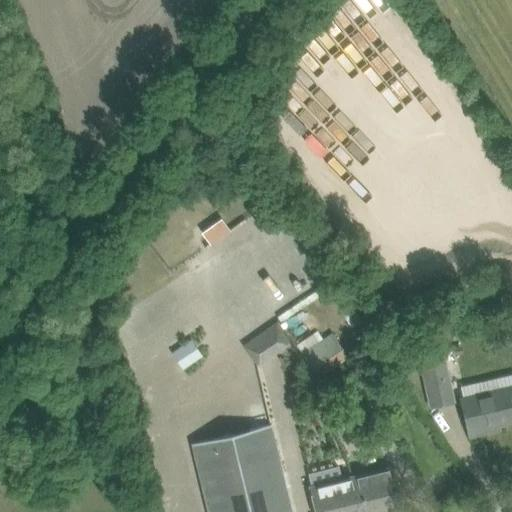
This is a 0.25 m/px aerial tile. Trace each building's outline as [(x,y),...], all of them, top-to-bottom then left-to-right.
[(351,229),(343,214),(319,228),(328,243),(351,229)] [(222,248),(192,271),(212,298),(243,276),(222,248)] [(349,327),(361,319),(335,278),(276,316),(279,322),(326,290),(349,327)] [(421,310),(439,304),(445,302),(440,287),(416,295),(421,310)] [(289,343),(274,322),(241,345),(255,366),(289,343)] [(347,356),(337,341),(331,332),(298,355),(315,379),(347,356)] [(191,340),(171,353),(182,369),(202,356),(191,340)] [(441,349),(417,354),(428,403),(452,397),(441,349)] [(511,382),(460,395),(465,416),(469,436),(498,429),(497,424),(511,420),(511,382)] [(332,401),(321,406),(331,427),(361,411),(353,397),(335,406),(332,401)] [(290,511),(288,502),(269,422),(191,441),(208,511),(290,511)] [(390,464),(351,473),(360,511),(371,511),(400,505),(390,464)] [(316,511),(360,511),(351,473),(340,476),(337,465),(307,473),(310,483),(309,484),(316,511)]
